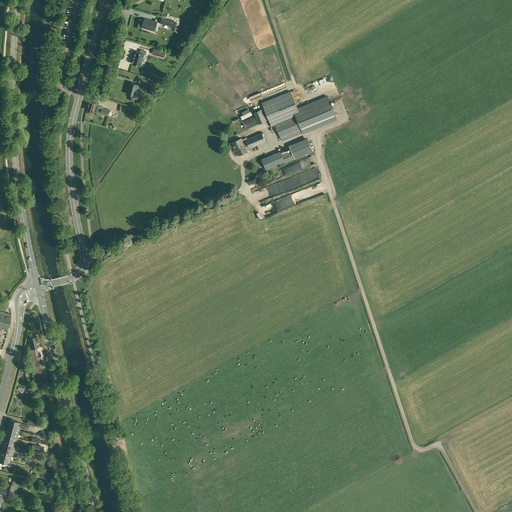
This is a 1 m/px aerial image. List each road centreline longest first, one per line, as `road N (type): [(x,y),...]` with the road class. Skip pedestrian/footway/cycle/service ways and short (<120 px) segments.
road 1 (secondary): [(37,287),(72,277),(83,264),(70,134),(104,0)]
road 2 (secondary): [(37,287),(12,129),(18,0)]
road 3 (secondary): [(94,511),(37,287)]
road 4 (secondary): [(0,403),(19,303),(37,287)]
